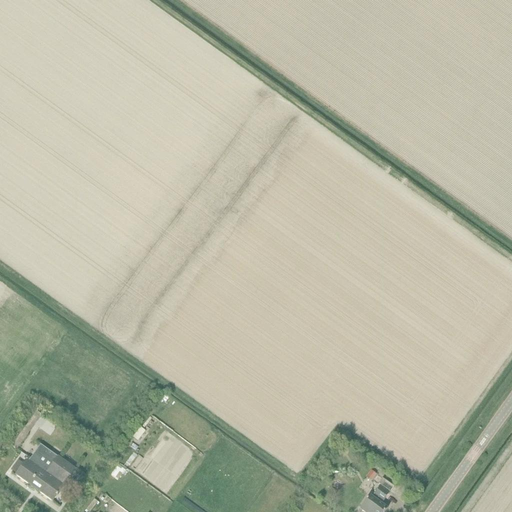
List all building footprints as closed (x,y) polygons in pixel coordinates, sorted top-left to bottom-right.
[(37,413),(24,430),(29,434),(41,416),(37,413)] [(140,428),(132,438),(137,442),(145,432),(140,428)] [(26,461),(16,476),(52,502),(75,471),(58,458),(57,459),(40,447),(31,460),(25,457),(24,459),(26,461)] [(118,466),(111,476),(118,481),(122,475),(123,476),(126,471),(118,466)] [(371,471),(366,478),(372,482),(377,475),(371,471)] [(370,496),(360,510),(362,511),(385,511),(387,510),(381,506),(390,494),(380,487),(372,498),(370,496)]
